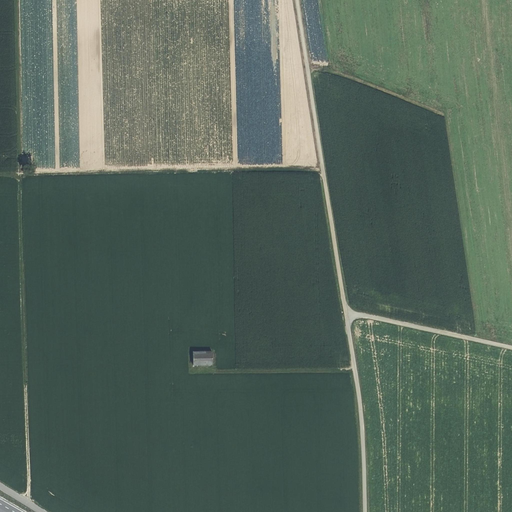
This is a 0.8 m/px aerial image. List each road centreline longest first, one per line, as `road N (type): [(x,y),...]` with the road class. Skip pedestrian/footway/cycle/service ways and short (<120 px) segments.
road 1 (track): [(17,0),(28,507)]
road 2 (track): [(322,170),(0,174)]
road 3 (track): [(296,0),(346,312)]
road 4 (track): [(346,312),(364,511)]
road 5 (track): [(346,312),(511,347)]
road 6 (track): [(355,371),(190,371)]
road 7 (track): [(306,65),(443,114)]
